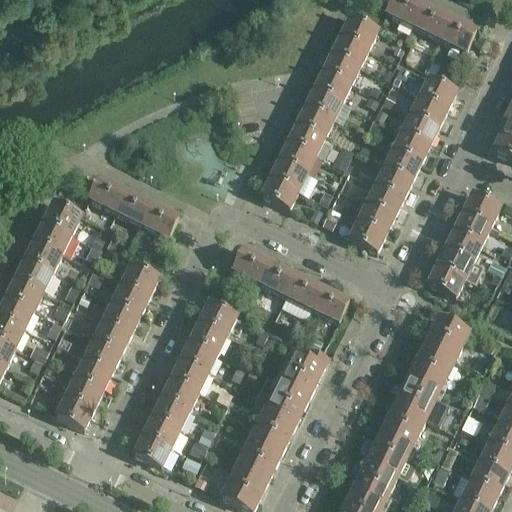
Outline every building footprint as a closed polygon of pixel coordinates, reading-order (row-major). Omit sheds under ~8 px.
[(414,33),(424,12),(399,0),(396,0),(387,20),(414,33)] [(440,46),(450,25),(424,12),(414,33),(440,46)] [(370,55),(378,38),(351,24),(342,41),(370,55)] [(466,59),(477,38),(450,25),(440,46),(466,59)] [(361,73),(370,55),(342,41),(334,59),(361,73)] [(352,90),(361,73),(334,59),(325,77),(352,90)] [(343,108),(352,90),(325,77),(316,95),(343,108)] [(448,117),(457,99),(429,85),(421,103),(448,117)] [(334,126),(343,108),(316,95),(307,113),(334,126)] [(439,135),(448,117),(421,103),(412,121),(439,135)] [(325,144),(334,126),(307,113),(298,131),(325,144)] [(430,152),(439,135),(412,121),(403,139),(430,152)] [(511,166),(511,122),(509,121),(504,130),(506,133),(494,158),(511,166)] [(317,162),(325,144),(298,131),(289,149),(317,162)] [(421,170),(430,152),(403,139),(394,157),(421,170)] [(308,180),(317,162),(289,149),(280,167),(308,180)] [(413,188),(421,170),(394,157),(385,175),(413,188)] [(299,198),(308,180),(280,167),(271,184),(299,198)] [(404,206),(413,188),(385,175),(376,192),(404,206)] [(290,216),(299,198),(271,184),(262,203),(290,216)] [(117,219),(128,199),(100,185),(90,206),(117,219)] [(395,224),(404,206),(376,192),(368,210),(395,224)] [(142,232),(153,211),(128,199),(117,219),(142,232)] [(491,233),(500,214),(473,201),(464,219),(491,233)] [(72,243),(81,223),(54,209),(44,229),(72,243)] [(386,241),(395,224),(368,210),(359,228),(386,241)] [(169,245),(179,224),(153,211),(142,232),(169,245)] [(483,251),(491,233),(464,219),(455,237),(483,251)] [(377,260),(386,241),(359,228),(350,246),(377,260)] [(62,261),(72,243),(44,229),(35,248),(62,261)] [(474,269),(483,251),(455,237),(446,255),(474,269)] [(53,280),(62,261),(35,248),(26,267),(53,280)] [(465,286),(474,269),(446,255),(438,273),(465,286)] [(261,290),(271,270),(244,256),(234,277),(261,290)] [(44,299),(53,280),(26,267),(16,285),(44,299)] [(287,303),(297,282),(271,270),(261,290),(287,303)] [(150,304),(159,285),(132,271),(122,291),(150,304)] [(456,304),(465,286),(438,273),(428,291),(456,304)] [(313,316),(323,295),(297,282),(287,303),(313,316)] [(34,318),(44,299),(16,285),(7,304),(34,318)] [(140,323),(150,304),(122,291),(113,310),(140,323)] [(339,329),(350,308),(323,295),(313,316),(339,329)] [(0,324),(25,336),(34,318),(7,304),(0,318),(0,324)] [(131,342),(140,323),(113,310),(104,328),(131,342)] [(227,343),(237,323),(210,310),(200,329),(227,343)] [(0,347),(16,355),(25,336),(0,324),(0,347)] [(455,369),(469,340),(439,325),(424,354),(455,369)] [(122,361),(131,342),(104,328),(94,347),(122,361)] [(218,361),(227,343),(200,329),(191,348),(218,361)] [(0,370),(6,374),(16,355),(0,347),(0,370)] [(113,380),(122,361),(94,347),(85,366),(113,380)] [(209,380),(218,361),(191,348),(182,366),(209,380)] [(440,398),(455,369),(424,354),(410,383),(440,398)] [(310,405),(328,367),(310,358),(306,366),(294,360),(279,390),(310,405)] [(103,398),(113,380),(85,366),(76,385),(103,398)] [(200,399),(209,380),(182,366),(172,385),(200,399)] [(426,426),(440,398),(410,383),(396,411),(426,426)] [(94,417),(103,398),(76,385),(67,404),(94,417)] [(190,417),(200,399),(172,385),(163,404),(190,417)] [(296,433),(310,405),(279,390),(265,418),(296,433)] [(84,437),(94,417),(67,404),(57,423),(84,437)] [(181,436),(190,417),(163,404),(154,422),(181,436)] [(412,455),(426,426),(396,411),(382,440),(412,455)] [(511,436),(511,413),(509,412),(500,430),(511,436)] [(281,462),(296,433),(265,418),(251,447),(281,462)] [(172,454),(181,436),(154,422),(145,441),(172,454)] [(511,460),(511,436),(500,430),(490,449),(511,460)] [(398,484),(412,455),(382,440),(367,469),(398,484)] [(162,475),(172,454),(145,441),(134,462),(162,475)] [(267,491),(281,462),(251,447),(237,476),(267,491)] [(508,482),(511,474),(511,460),(490,449),(481,468),(508,482)] [(499,501),(508,482),(481,468),(472,487),(499,501)] [(382,511),(383,511),(398,484),(367,469),(353,497),(382,511)] [(236,511),(256,511),(267,491),(237,476),(222,505),(236,511)] [(474,511),(493,511),(499,501),(472,487),(462,506),(474,511)] [(382,511),(353,497),(345,511),(382,511)]
